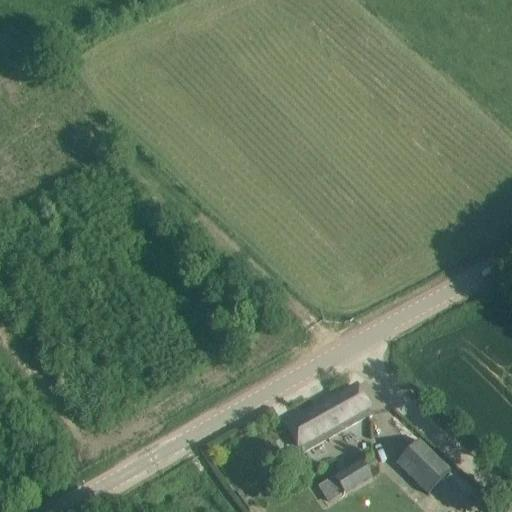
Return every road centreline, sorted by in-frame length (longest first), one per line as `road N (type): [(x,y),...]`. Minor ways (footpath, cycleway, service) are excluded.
road 1 (track): [(331,355),(310,325),(0,25)]
road 2 (tertiary): [(57,511),(346,347)]
road 3 (unclassified): [(346,347),(511,503)]
road 4 (tertiary): [(346,347),(511,259)]
